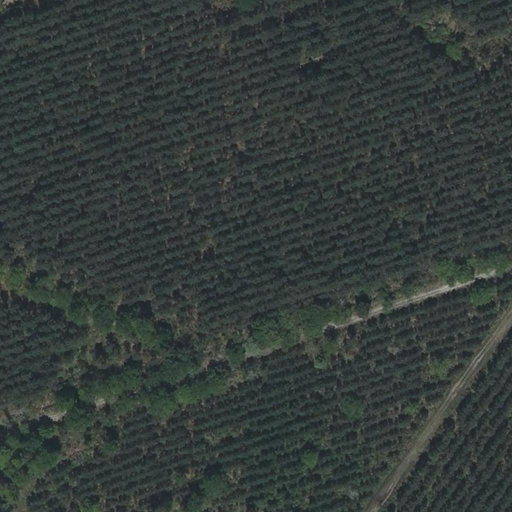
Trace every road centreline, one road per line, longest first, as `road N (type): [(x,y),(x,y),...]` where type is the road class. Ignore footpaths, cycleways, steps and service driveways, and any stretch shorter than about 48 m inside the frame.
road 1 (track): [(511,265),(0,434)]
road 2 (track): [(511,322),(374,511)]
